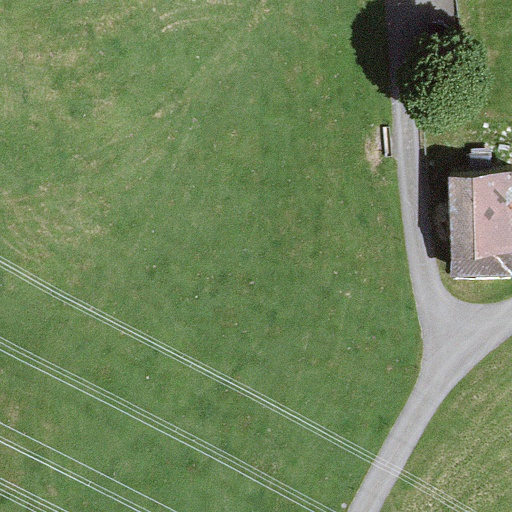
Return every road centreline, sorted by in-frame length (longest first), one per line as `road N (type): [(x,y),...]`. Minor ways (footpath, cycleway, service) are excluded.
road 1 (track): [(448,366),(416,241),(408,0)]
road 2 (track): [(369,511),(448,366),(511,319)]
